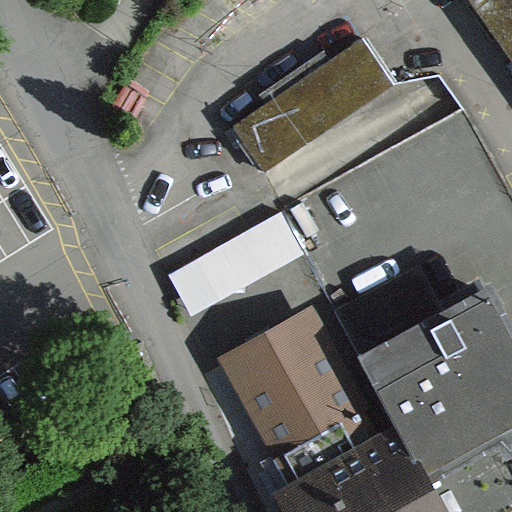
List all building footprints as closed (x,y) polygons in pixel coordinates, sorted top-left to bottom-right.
[(511,0),(472,0),(511,59),(511,0)] [(287,201),(420,113),(368,34),(234,121),(287,201)] [(191,313),(309,255),(287,212),(170,270),(191,313)] [(416,274),(345,317),(464,511),(511,511),(511,292),(508,287),(447,324),(416,274)] [(380,405),(328,318),(242,369),(293,457),(380,405)] [(462,511),(413,432),(303,499),(310,511),(462,511)]
